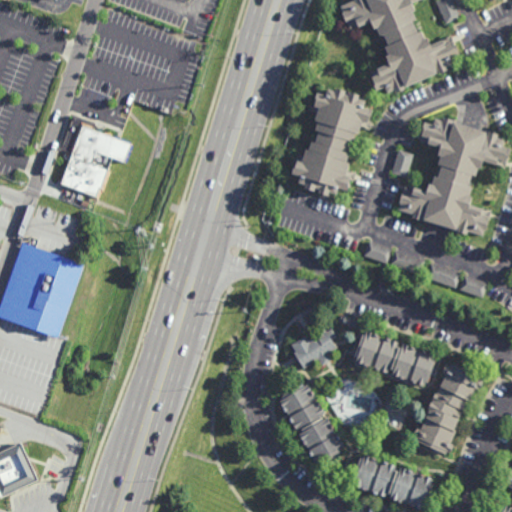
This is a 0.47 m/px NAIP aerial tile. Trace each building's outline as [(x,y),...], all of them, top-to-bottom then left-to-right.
[(418,0),(413,2),(416,9),(413,10),(417,18),(414,20),(417,29),(421,27),(425,37),(427,36),(430,42),(443,37),(444,38),(452,35),(459,52),(452,55),(454,62),(447,65),(448,68),(440,72),(438,69),(435,70),(436,72),(407,85),(406,83),(404,84),(405,87),(396,91),(395,88),(387,91),(384,86),(377,89),(371,75),(379,72),(377,66),(389,61),(386,53),(389,52),(385,43),(388,42),(384,33),(380,34),(376,25),(374,26),(371,20),(359,25),(360,26),(351,30),(347,20),(346,21),(342,10),(343,10),(340,3),(347,0),(418,0)] [(446,23),(436,0),(453,0),(461,16),(446,23)] [(344,91),(348,93),(349,90),(358,92),(357,95),(365,97),(363,105),(372,108),(369,119),(372,121),(370,129),(360,126),(358,132),(355,131),(353,139),(352,139),(345,160),(349,161),(347,168),(356,171),(353,179),(348,178),(347,181),(349,181),(347,189),(338,187),(336,193),(330,191),(329,194),(304,186),(305,183),(298,181),(300,174),(290,171),(293,162),(293,161),(295,153),(302,155),(305,147),(308,148),(311,139),(315,141),(318,129),(314,128),(317,118),(314,118),(316,111),(309,109),(311,101),(313,102),(314,100),(312,99),(315,90),(325,93),(327,86),(335,88),(336,85),(345,87),(344,91)] [(487,130),(487,132),(489,133),(489,129),(499,132),(498,136),(505,138),(503,145),(511,148),(509,157),(508,157),(505,167),(498,164),(498,163),(484,159),(481,167),(479,166),(476,175),(474,174),(471,185),(473,186),(470,194),(473,195),(470,203),(491,209),(489,218),(486,229),(485,228),(483,235),(468,230),(467,234),(455,230),(456,228),(424,218),(423,221),(412,217),(413,213),(398,208),(401,202),(399,201),(402,191),(403,192),(406,182),(427,189),(430,181),(432,182),(435,174),(438,175),(442,164),(438,162),(441,154),(438,153),(441,145),(420,138),(422,130),(425,120),(434,123),(436,116),(443,119),(444,115),(487,130)] [(125,161),(113,157),(101,188),(100,188),(97,196),(62,183),(73,151),(63,148),(75,116),(95,123),(93,128),(132,143),(125,161)] [(407,176),(391,171),(398,148),(414,153),(407,176)] [(386,262),(364,254),(369,240),(391,248),(386,262)] [(58,338),(0,316),(0,310),(25,242),(85,264),(58,338)] [(420,274),(390,264),(395,249),(425,259),(420,274)] [(456,287),(426,277),(431,262),(461,272),(456,287)] [(482,297),(460,289),(466,274),(488,282),(482,297)] [(355,327),(342,323),(344,317),(357,321),(355,327)] [(327,332),(331,329),(336,337),(332,340),(337,347),(329,352),(333,359),(322,365),(318,359),(303,368),(294,352),(295,352),(291,344),(306,335),(304,333),(311,329),(315,335),(325,329),(327,332)] [(398,342),(397,346),(402,348),(403,344),(434,355),(433,359),(436,360),(428,383),(425,382),(424,386),(392,375),(393,371),(389,369),(387,373),(355,362),(357,358),(355,358),(362,334),(365,335),(367,331),(398,342)] [(463,369),(463,370),(481,378),(479,380),(483,382),(480,390),(476,388),(471,401),(467,400),(463,409),(465,409),(461,420),(459,419),(455,430),(457,431),(451,443),(454,444),(451,453),(448,452),(447,455),(415,441),(416,439),(413,437),(418,428),(421,429),(429,410),(428,410),(435,394),(437,395),(446,375),(443,374),(447,365),(450,366),(451,363),(463,369)] [(304,386),(307,385),(324,413),(321,415),(324,420),(328,417),(345,447),(341,449),(342,451),(321,464),(319,461),(315,464),(311,457),(312,457),(303,440),(302,440),(299,435),(301,434),(298,429),(296,430),(292,424),(293,422),(286,411),(285,412),(279,401),(283,399),(281,396),(303,383),(304,386)] [(0,452),(0,495),(1,498),(38,481),(20,443),(0,452)] [(395,466),(394,471),(399,472),(401,468),(432,478),(431,483),(434,484),(426,508),(423,507),(421,511),(390,500),(391,496),(386,495),(385,498),(353,488),(355,483),(352,482),(360,458),(363,459),(364,455),(371,457),(370,458),(395,466)]
